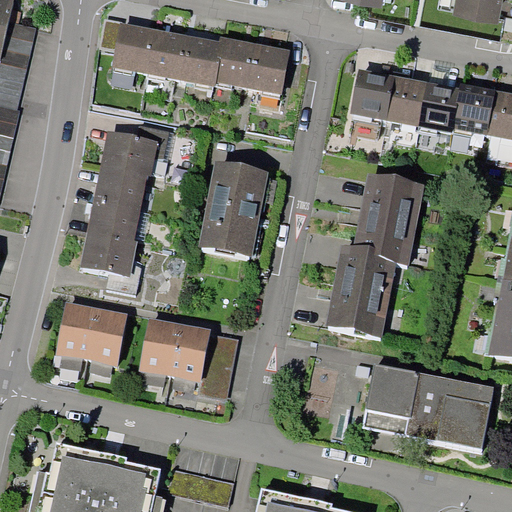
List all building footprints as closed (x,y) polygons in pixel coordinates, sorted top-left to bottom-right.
[(494,18),(497,0),(455,0),(453,10),(494,18)] [(0,62),(12,9),(0,6),(0,62)] [(151,43),(117,37),(111,71),(144,77),(151,43)] [(184,49),(151,43),(144,77),(177,84),(184,49)] [(217,56),(184,49),(177,84),(210,90),(212,83),(217,56)] [(251,55),(218,49),(217,56),(212,83),(245,89),(251,55)] [(284,62),(251,55),(245,89),(278,96),(284,62)] [(390,87),(356,81),(350,115),(383,121),(390,87)] [(423,93),(390,87),(383,121),(416,128),(423,93)] [(456,100),(423,93),(416,128),(449,134),(451,127),(456,100)] [(490,99),(457,93),(456,100),(451,127),(484,133),(490,99)] [(511,103),(490,99),(484,133),(511,138),(511,103)] [(134,147),(152,150),(163,153),(166,137),(137,131),(134,147)] [(107,141),(100,174),(145,184),(152,150),(134,147),(107,141)] [(100,174),(93,208),(138,217),(145,184),(100,174)] [(261,183),(215,174),(199,255),(246,264),(261,183)] [(377,342),(391,268),(405,270),(419,195),(369,185),(362,222),(355,260),(341,257),(334,295),(327,333),(377,342)] [(93,208),(87,241),(131,250),(138,217),(93,208)] [(87,241),(80,274),(107,279),(124,283),(131,250),(87,241)] [(135,285),(124,283),(107,279),(103,295),(132,301),(135,285)] [(511,361),(511,284),(505,283),(490,357),(511,361)] [(54,360),(84,366),(93,319),(63,313),(54,360)] [(84,366),(114,371),(123,324),(93,319),(84,366)] [(176,335),(147,329),(138,376),(167,382),(176,335)] [(206,340),(176,335),(167,382),(197,387),(206,340)] [(233,345),(206,340),(197,387),(194,399),(222,404),(233,345)] [(490,395),(371,372),(362,416),(406,425),(403,441),(478,456),(490,395)] [(36,511),(149,511),(157,479),(123,471),(124,467),(54,452),(47,483),(43,482),(36,511)] [(171,472),(165,498),(227,511),(232,485),(171,472)] [(326,511),(259,497),(255,511),(326,511)]
